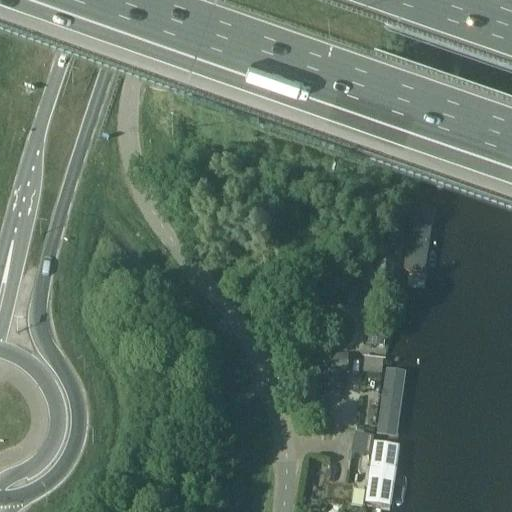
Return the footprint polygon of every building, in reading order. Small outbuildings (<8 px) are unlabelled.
[(413,201),(403,271),(426,275),(436,204),(413,201)] [(377,263),(373,288),(392,290),(395,266),(377,263)] [(347,359),(324,359),(324,395),(341,395),(341,375),(347,375),(347,359)] [(383,361),(364,359),(363,374),(381,376),(383,361)] [(377,433),(397,436),(406,368),(387,365),(377,433)] [(355,437),(352,456),(370,459),(373,440),(355,437)] [(366,502),(390,506),(399,445),(375,441),(366,502)]
